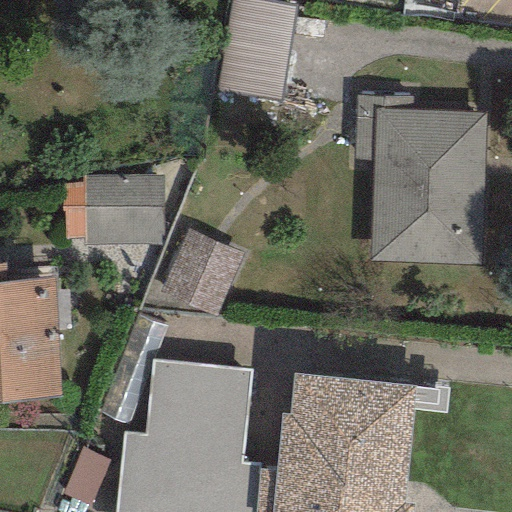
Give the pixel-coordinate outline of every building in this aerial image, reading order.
[(229,0),(217,79),(279,89),(292,0),(229,0)] [(413,84),(354,84),(353,149),(374,149),(374,249),(479,249),(480,99),(412,99),(413,84)] [(159,166),(84,169),(87,235),(162,232),(159,166)] [(242,246),(188,221),(160,281),(214,306),(242,246)] [(54,247),(0,250),(0,372),(63,368),(54,247)] [(247,511),(261,355),(152,346),(146,419),(124,417),(115,511),(247,511)] [(406,511),(420,361),(286,349),(271,511),(406,511)]
